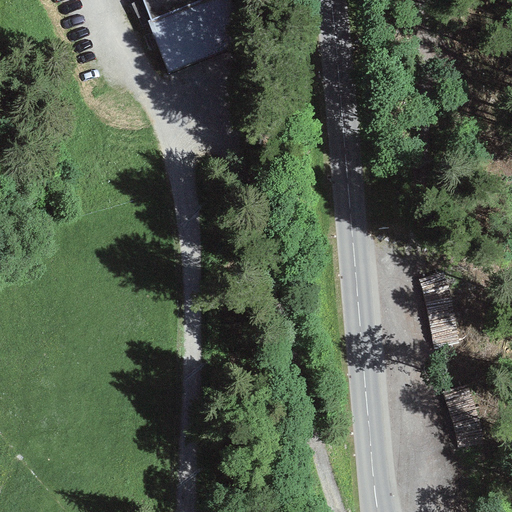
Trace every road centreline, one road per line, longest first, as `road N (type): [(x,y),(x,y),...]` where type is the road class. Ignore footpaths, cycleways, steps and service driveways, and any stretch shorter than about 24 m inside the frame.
road 1 (tertiary): [(378,511),(327,0)]
road 2 (track): [(357,287),(392,279),(415,259),(425,0)]
road 3 (track): [(189,223),(190,511)]
